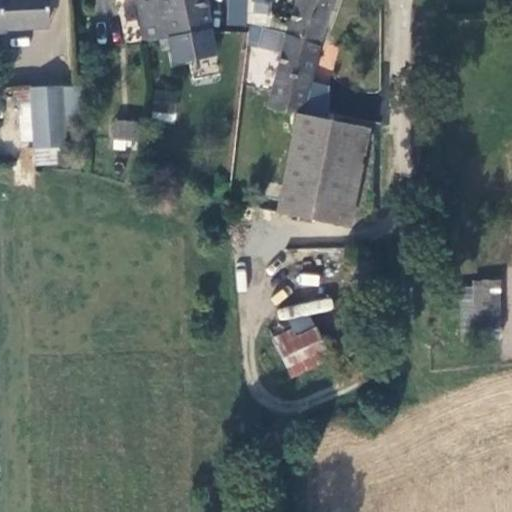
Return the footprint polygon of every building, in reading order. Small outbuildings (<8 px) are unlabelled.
[(48,0),(0,0),(0,35),(8,36),(7,20),(48,17),(48,0)] [(136,0),(141,33),(167,29),(162,0),(136,0)] [(205,26),(202,0),(162,0),(167,29),(205,26)] [(303,112),(308,114),(331,26),(340,0),(300,0),(291,31),(273,102),(303,112)] [(65,83),(49,84),(51,143),(71,142),(65,83)] [(38,144),(51,143),(49,84),(36,86),(38,144)] [(303,112),(276,208),(335,223),(358,129),(308,114),(303,112)] [(112,118),(110,145),(136,147),(138,121),(112,118)] [(491,335),(490,287),(467,288),(470,334),(491,335)] [(269,334),(290,378),(331,360),(310,315),(269,334)]
